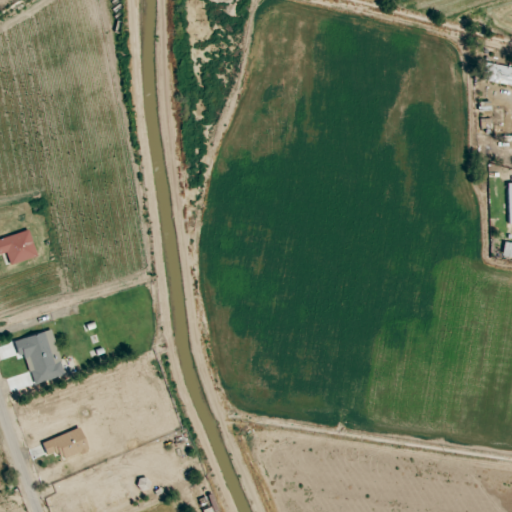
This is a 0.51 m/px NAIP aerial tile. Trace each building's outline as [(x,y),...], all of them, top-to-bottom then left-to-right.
[(482,81),(511,85),(511,67),(485,63),(482,81)] [(0,254),(6,252),(9,264),(36,258),(30,231),(0,237),(0,254)] [(511,243),(504,242),(502,256),(511,257),(511,243)] [(14,341),(18,356),(24,354),(33,386),(65,377),(51,330),(14,341)] [(46,455),(59,451),(63,460),(88,451),(80,428),(41,442),(46,455)]
